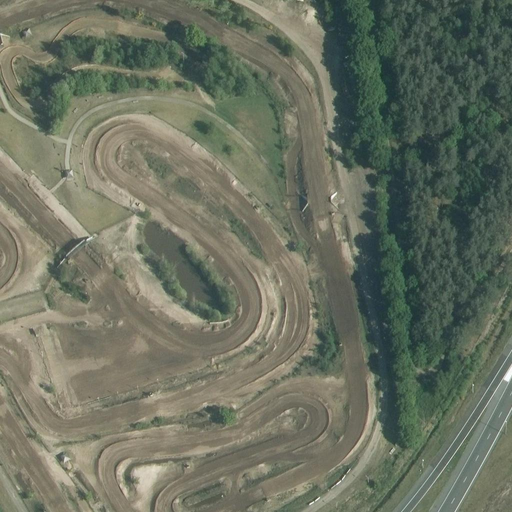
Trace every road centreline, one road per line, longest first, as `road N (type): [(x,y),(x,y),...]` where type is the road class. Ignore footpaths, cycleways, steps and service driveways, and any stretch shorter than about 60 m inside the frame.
road 1 (track): [(369,0),(408,344)]
road 2 (motorway): [(511,361),(406,511)]
road 3 (motorway): [(511,390),(447,511)]
